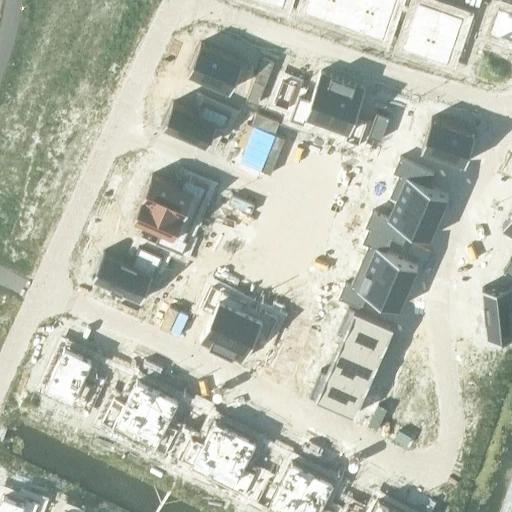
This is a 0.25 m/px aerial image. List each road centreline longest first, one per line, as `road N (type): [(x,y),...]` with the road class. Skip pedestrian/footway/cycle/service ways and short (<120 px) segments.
road 1 (residential): [(511,118),(439,295),(451,437),(432,472),(406,467),(43,292)]
road 2 (residential): [(511,108),(187,0)]
road 3 (residential): [(43,292),(173,0)]
